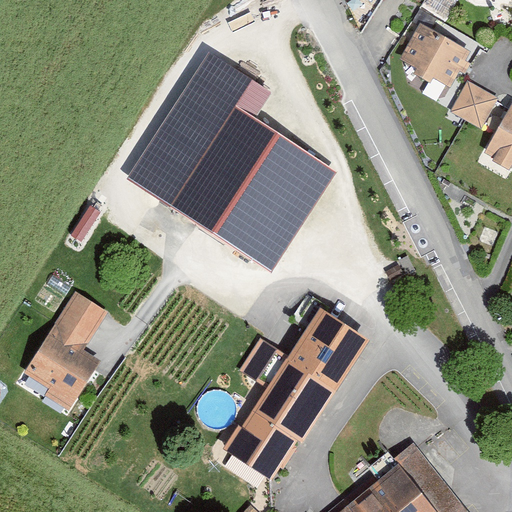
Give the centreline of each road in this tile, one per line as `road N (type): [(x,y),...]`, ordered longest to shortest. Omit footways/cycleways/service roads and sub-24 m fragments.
road 1 (residential): [(511,454),(430,361),(407,348),(387,349),(280,501)]
road 2 (residential): [(478,309),(323,0)]
